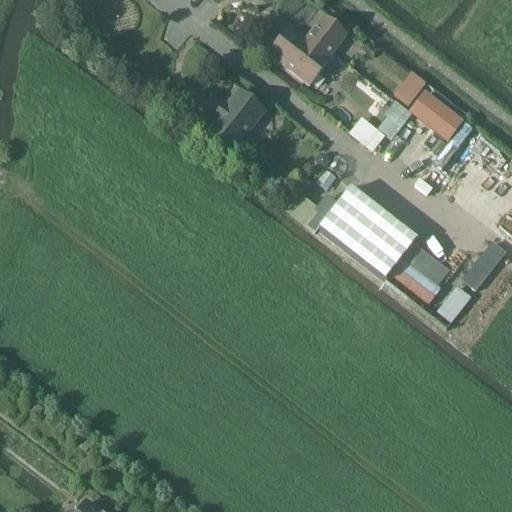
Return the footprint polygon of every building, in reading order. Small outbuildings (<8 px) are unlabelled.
[(268,57),(309,89),(329,64),(326,62),(345,38),(323,21),(308,40),(313,44),(310,49),(288,32),(282,39),(278,39),(273,46),(274,49),(268,57)] [(214,120),(216,122),(206,135),(231,155),(264,114),(239,94),(226,110),(223,108),(214,120)] [(458,128),(429,106),(431,104),(423,98),(410,114),(447,143),(458,128)] [(352,130),(370,149),(381,138),(364,120),(352,130)] [(349,191),(317,233),(383,284),(416,243),(349,191)] [(299,194),(284,211),(302,226),(316,209),(299,194)] [(475,294),(504,257),(491,247),(462,284),(475,294)] [(437,314),(451,324),(470,297),(455,287),(437,314)]
